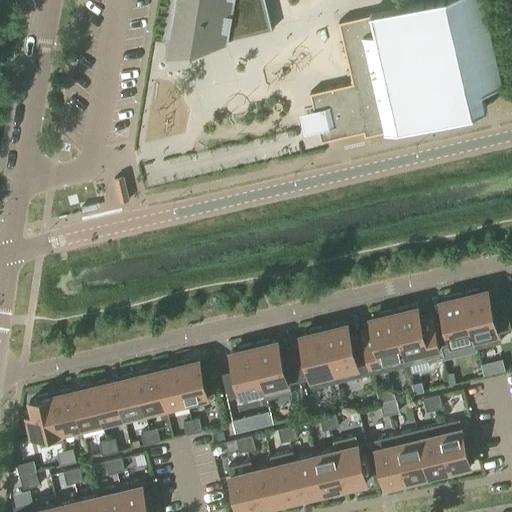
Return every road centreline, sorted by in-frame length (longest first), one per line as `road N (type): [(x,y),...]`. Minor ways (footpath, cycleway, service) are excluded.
road 1 (residential): [(0,379),(511,258)]
road 2 (residential): [(5,254),(511,132)]
road 3 (residential): [(50,0),(5,254)]
